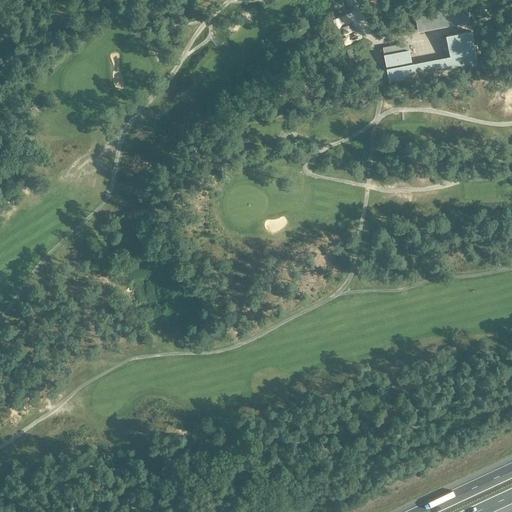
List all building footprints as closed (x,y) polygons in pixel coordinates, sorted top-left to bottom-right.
[(329,4),(332,11),(340,7),(337,0),(329,4)] [(419,31),(470,21),(467,4),(415,14),(419,31)] [(334,22),(345,16),(342,9),(330,15),(334,22)] [(390,86),(479,69),(472,30),(447,35),(451,56),(412,64),(408,42),(383,47),(390,86)] [(339,43),(348,40),(345,31),(336,34),(339,43)]
